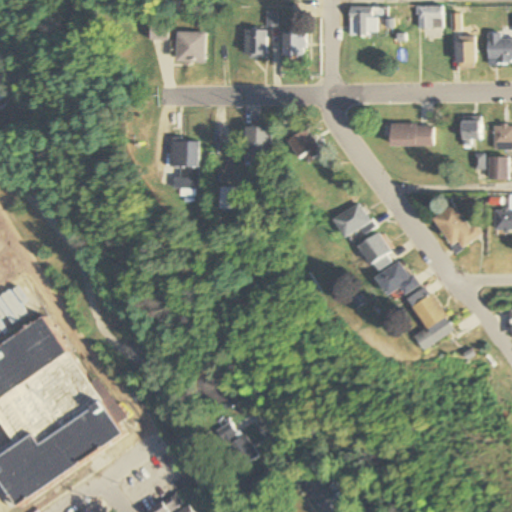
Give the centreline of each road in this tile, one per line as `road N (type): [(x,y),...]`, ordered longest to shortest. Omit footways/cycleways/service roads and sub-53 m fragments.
road 1 (residential): [(511,358),(443,277),(331,113),(329,0)]
road 2 (residential): [(169,97),(511,94)]
road 3 (residential): [(341,511),(270,410),(203,374)]
road 4 (residential): [(67,511),(185,435)]
